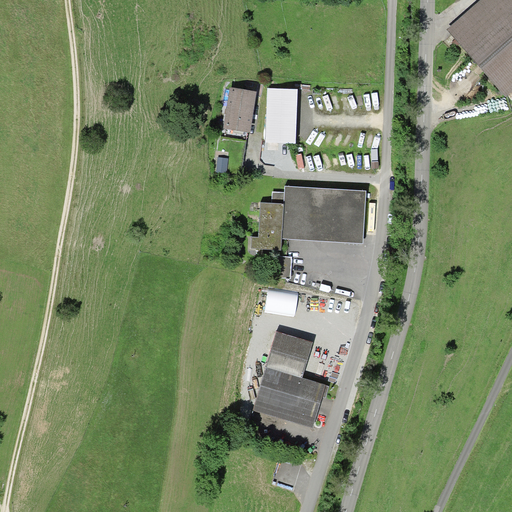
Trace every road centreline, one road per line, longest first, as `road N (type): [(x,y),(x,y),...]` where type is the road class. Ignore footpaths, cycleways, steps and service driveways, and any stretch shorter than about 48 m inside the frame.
road 1 (residential): [(393,0),(381,244),(305,511)]
road 2 (tertiary): [(427,0),(412,283),(344,511)]
road 3 (track): [(3,511),(67,202),(75,138),(67,0)]
road 4 (unclassified): [(437,511),(511,355)]
